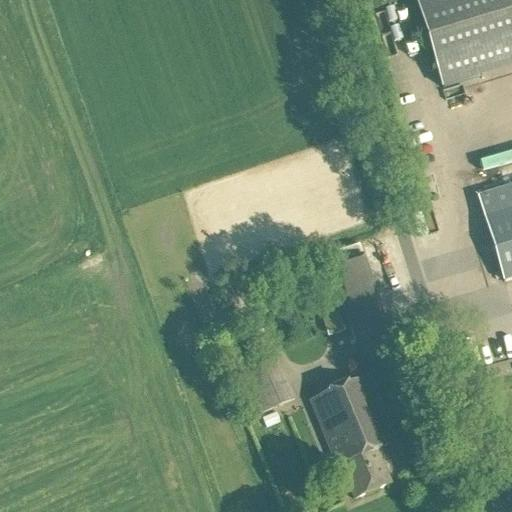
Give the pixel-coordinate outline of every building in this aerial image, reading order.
[(511,0),(414,0),(442,91),(511,69),(511,0)] [(511,188),(477,199),(502,283),(511,279),(511,188)] [(327,267),(354,346),(390,334),(363,255),(327,267)] [(237,378),(254,419),(295,401),(277,360),(237,378)] [(310,402),(337,469),(340,468),(353,501),(391,486),(377,453),(395,446),(367,379),(310,402)]
